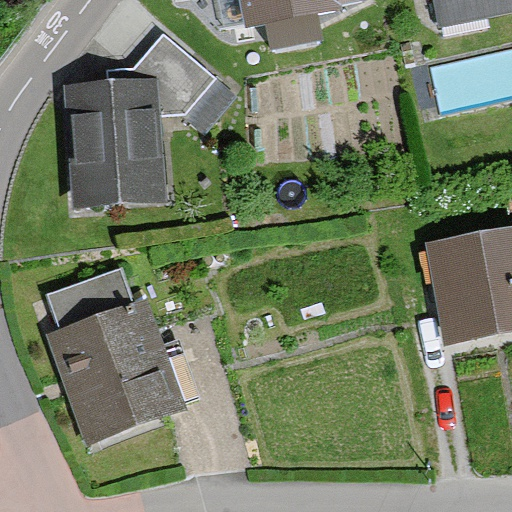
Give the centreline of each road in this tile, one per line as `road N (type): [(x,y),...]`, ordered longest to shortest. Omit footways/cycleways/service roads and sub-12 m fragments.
road 1 (residential): [(43,490),(511,497)]
road 2 (tertiary): [(0,122),(88,0)]
